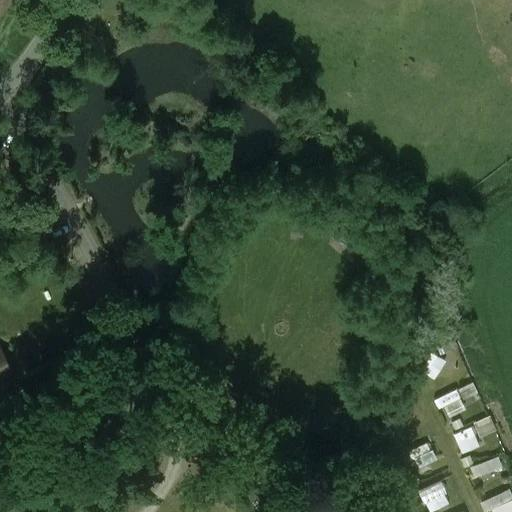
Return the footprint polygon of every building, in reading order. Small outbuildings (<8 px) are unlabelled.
[(377,247),(346,221),(333,236),(364,262),(377,247)] [(0,351),(0,385),(13,379),(0,351)] [(438,397),(449,418),(471,407),(461,386),(438,397)] [(477,421),(480,434),(502,428),(498,415),(477,421)] [(464,453),(484,443),(475,424),(455,433),(464,453)] [(505,455),(475,462),(478,476),(508,468),(505,455)] [(257,463),(253,472),(268,477),(271,469),(257,463)] [(280,479),(271,475),(264,489),(273,493),(280,479)] [(493,511),(511,511),(511,487),(487,499),(493,511)]
